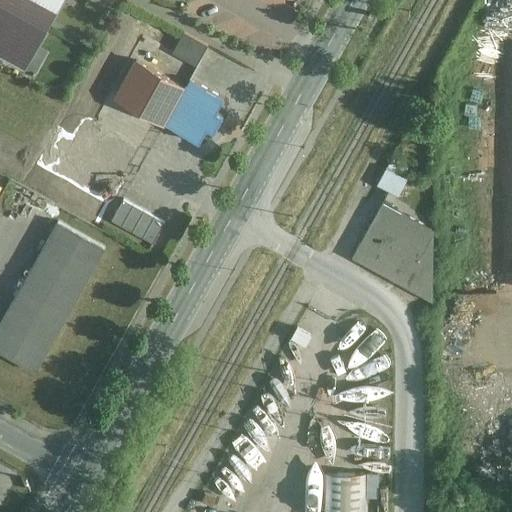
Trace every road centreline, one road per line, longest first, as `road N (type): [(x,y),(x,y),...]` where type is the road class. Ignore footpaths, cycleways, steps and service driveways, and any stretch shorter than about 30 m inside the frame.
road 1 (unclassified): [(229,223),(314,260),(411,336),(410,511)]
road 2 (secondary): [(229,223),(83,484)]
road 3 (secondary): [(354,0),(229,223)]
